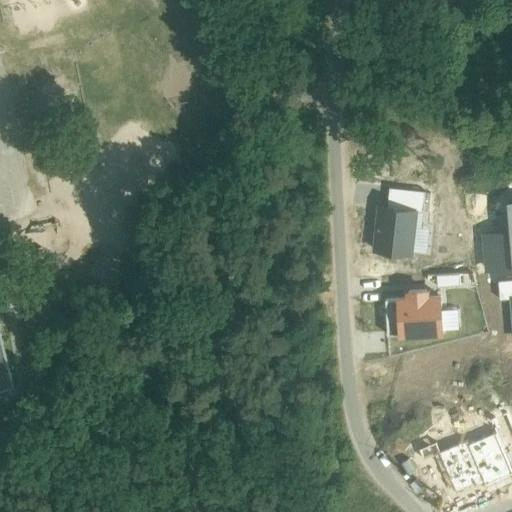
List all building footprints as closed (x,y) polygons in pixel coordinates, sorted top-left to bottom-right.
[(511,202),(511,215),(484,218),(489,269),(511,267),(511,202)] [(421,207),(377,204),(373,250),(417,254),(421,207)] [(444,291),(396,294),(399,334),(446,331),(444,291)] [(511,472),(511,467),(497,432),(470,443),(485,481),(486,483),(511,472)] [(470,443),(468,439),(442,449),(459,491),(485,481),(470,443)]
